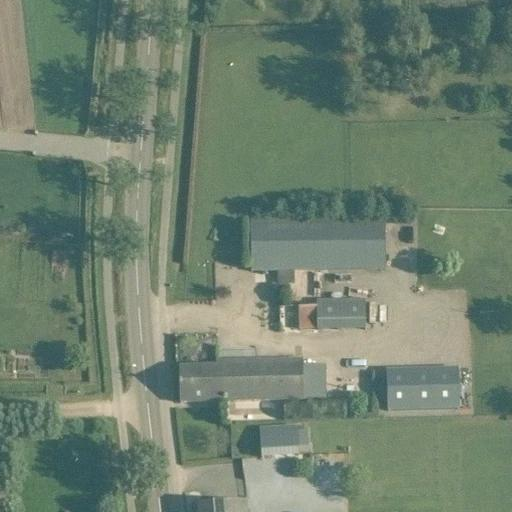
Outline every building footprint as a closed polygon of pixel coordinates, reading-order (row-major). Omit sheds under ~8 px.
[(385,220),(270,221),(250,222),(251,272),(386,270),(385,220)] [(362,301),(294,301),(295,331),(363,330),(362,301)] [(325,367),(303,367),(303,361),(217,363),(217,368),(179,368),(180,404),(304,401),(303,400),(326,399),(325,367)] [(458,369),(386,371),(387,412),(459,410),(458,369)] [(295,427),(255,427),(256,456),(295,456),(295,427)] [(246,511),(245,502),(214,505),(194,507),(194,511),(246,511)]
